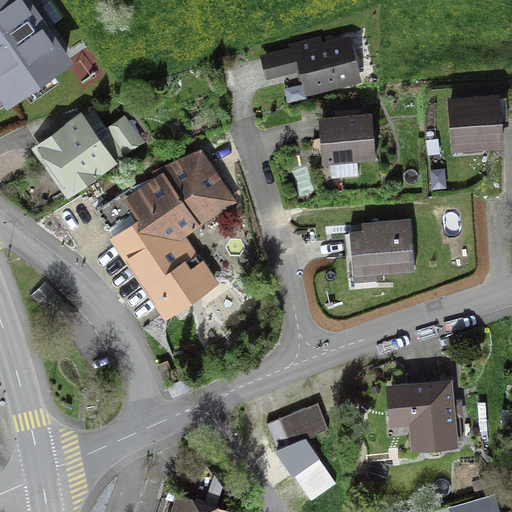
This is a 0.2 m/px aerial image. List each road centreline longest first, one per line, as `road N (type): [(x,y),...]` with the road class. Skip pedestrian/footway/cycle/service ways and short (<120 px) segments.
road 1 (residential): [(511,288),(304,359),(41,476)]
road 2 (secondary): [(0,318),(41,476)]
